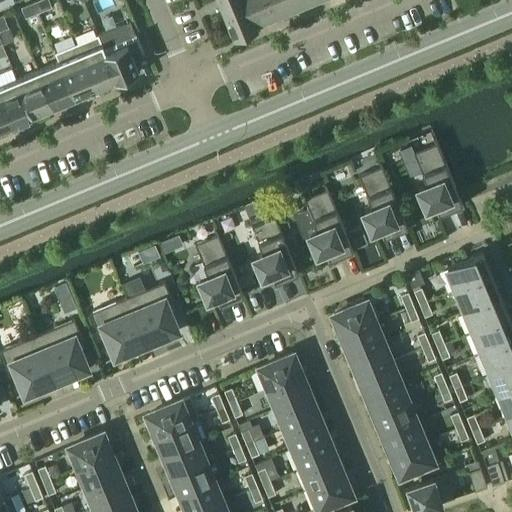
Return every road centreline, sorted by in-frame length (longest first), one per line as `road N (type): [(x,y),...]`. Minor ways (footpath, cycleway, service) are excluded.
road 1 (residential): [(0,435),(303,309)]
road 2 (tertiary): [(210,139),(511,13)]
road 3 (residential): [(190,89),(401,0)]
road 4 (tertiary): [(0,226),(210,139)]
road 5 (residential): [(388,511),(303,309)]
road 6 (residential): [(0,166),(190,89)]
road 7 (residential): [(303,309),(480,230)]
